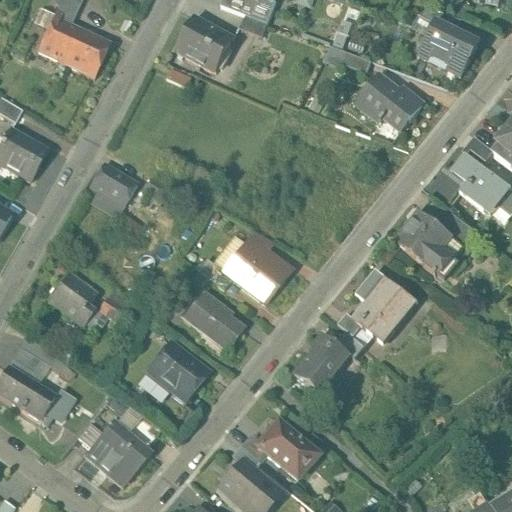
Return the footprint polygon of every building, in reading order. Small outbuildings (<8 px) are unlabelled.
[(70,0),(57,0),(54,8),(59,11),(59,10),(75,18),(81,5),(77,3),(70,0)] [(259,8),(238,0),(225,0),(221,10),(246,20),(267,29),(268,28),(276,7),(261,2),(259,8)] [(451,0),(448,5),(460,13),(467,0),(451,0)] [(75,18),(59,10),(59,11),(37,57),(93,83),(110,47),(70,29),(75,18)] [(442,19),(424,12),(418,21),(436,31),(437,30),(442,19)] [(267,29),(246,20),(239,33),(263,42),(268,29),(267,29)] [(234,43),(194,21),(176,55),(216,77),(234,43)] [(479,51),(437,30),(436,31),(419,64),(461,86),(479,51)] [(30,46),(19,41),(13,54),(24,59),(30,46)] [(346,59),(331,53),(325,64),(341,70),(346,59)] [(372,69),(346,59),(341,70),(367,80),(372,69)] [(191,82),(171,73),(167,83),(187,92),(191,82)] [(399,99),(384,87),(377,96),(372,92),(357,111),(381,130),(382,129),(383,130),(385,126),(402,140),(424,112),(402,95),(399,99)] [(22,115),(1,102),(0,103),(0,118),(15,128),(22,115)] [(511,130),(498,148),(499,149),(511,159),(511,130)] [(47,156),(9,135),(0,151),(0,168),(30,186),(47,156)] [(491,158),(476,146),(469,155),(487,170),(494,160),(491,158)] [(511,174),(511,159),(499,149),(491,158),(494,160),(511,175),(511,174)] [(483,174),(467,161),(452,178),(468,191),(460,200),(491,224),(500,213),(511,222),(511,221),(511,197),(483,174)] [(137,188),(103,168),(89,192),(96,197),(91,206),(117,221),(137,188)] [(170,193),(151,182),(143,193),(162,205),(170,193)] [(0,236),(10,219),(0,213),(0,236)] [(144,225),(130,216),(127,221),(123,218),(116,229),(133,241),(144,225)] [(419,220),(395,249),(436,282),(435,284),(437,285),(438,283),(446,289),(447,288),(441,283),(454,267),(443,259),(452,248),(453,247),(440,236),(419,220)] [(473,236),(453,220),(452,221),(454,222),(453,223),(454,224),(443,238),(442,237),(442,238),(440,236),(453,247),(452,248),(463,256),(474,242),(473,236)] [(272,250),(254,238),(247,247),(264,261),(272,250)] [(264,261),(247,247),(222,278),(231,286),(264,312),(291,278),(276,266),(274,269),(264,261)] [(222,278),(206,264),(196,277),(212,289),(212,288),(223,296),(231,286),(222,278)] [(212,289),(196,277),(188,287),(204,299),(212,289)] [(419,312),(376,278),(357,303),(367,311),(354,328),(353,329),(362,337),(385,354),(419,312)] [(95,299),(68,279),(49,307),(83,332),(93,317),(86,312),(95,299)] [(117,298),(113,295),(105,306),(122,319),(125,314),(129,308),(117,298)] [(224,317),(202,299),(182,323),(225,358),(242,337),(221,320),(224,317)] [(122,319),(105,306),(98,315),(102,318),(100,321),(119,335),(132,318),(125,314),(122,319)] [(354,328),(348,323),(339,334),(346,340),(354,347),(362,337),(353,329),(354,328)] [(354,347),(346,340),(336,352),(350,364),(355,368),(365,356),(354,347)] [(56,363),(28,342),(20,353),(40,366),(49,372),(55,364),(56,363)] [(325,343),(292,383),(318,404),(350,364),(336,352),(325,343)] [(206,382),(169,352),(148,377),(186,407),(206,382)] [(40,366),(20,353),(12,367),(32,380),(40,366)] [(64,371),(55,364),(49,372),(59,379),(64,371)] [(55,403),(8,373),(0,385),(0,403),(40,429),(44,434),(52,422),(60,427),(74,406),(59,397),(55,403)] [(120,422),(106,410),(88,430),(101,441),(112,429),(113,430),(120,422)] [(113,430),(112,429),(101,441),(84,461),(122,494),(150,462),(113,430)] [(314,462),(276,429),(256,452),(255,453),(265,462),(293,487),(314,462)] [(256,452),(249,445),(241,455),(257,470),(265,462),(255,453),(256,452)] [(257,470),(241,455),(232,464),(243,474),(243,473),(250,478),(257,470)] [(243,474),(222,497),(238,511),(263,511),(273,500),(250,478),(243,473),(243,474)] [(511,511),(511,500),(493,511),(511,511)]
